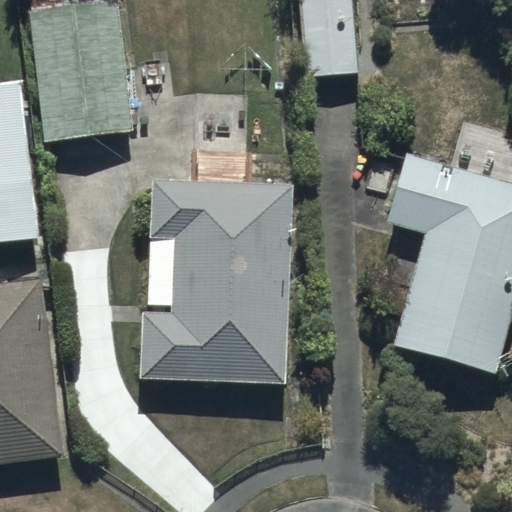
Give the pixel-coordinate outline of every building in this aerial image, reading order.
[(116,0),(112,0),(27,11),(44,142),(134,131),(116,0)] [(350,0),(295,0),(304,93),(358,89),(350,0)] [(19,81),(0,83),(0,242),(38,238),(19,81)] [(511,337),(511,203),(404,174),(386,242),(424,253),(393,366),(496,394),(511,337)] [(293,186),(152,181),(149,237),(175,238),(172,316),(141,315),(138,380),(284,386),(293,186)] [(38,277),(0,282),(0,462),(61,455),(38,277)]
